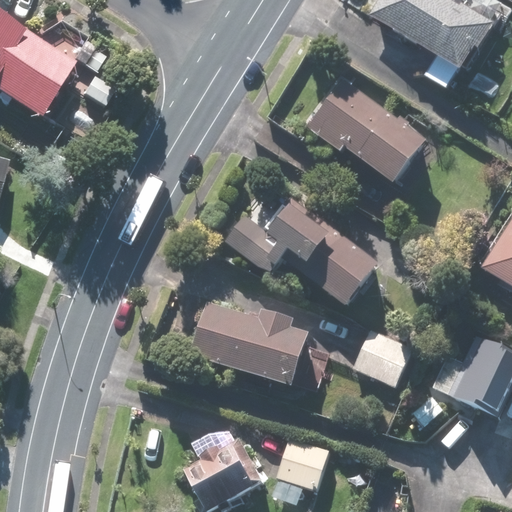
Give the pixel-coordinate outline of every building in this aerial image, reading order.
[(473,57),(476,59),(493,33),(460,12),(458,15),(433,0),(382,0),(367,23),(458,81),(473,57)] [(0,26),(0,104),(37,127),(72,70),(0,26)] [(389,194),(425,151),(406,136),(409,132),(399,124),(396,127),(344,85),(304,133),(338,161),(342,156),(389,194)] [(343,317),(378,274),(291,203),(263,237),(244,222),(224,247),(268,282),(281,266),(343,317)] [(511,223),(478,278),(511,299),(511,223)] [(257,326),(207,308),(188,363),(289,397),(308,343),(290,337),(293,329),(260,318),(257,326)] [(370,336),(352,374),(394,394),(412,356),(370,336)] [(511,395),(511,356),(477,340),(446,402),(497,426),(511,395)] [(411,418),(422,433),(443,416),(431,402),(411,418)] [(288,443),(275,484),(316,497),(329,457),(288,443)] [(197,462),(199,466),(175,478),(192,511),(221,511),(262,491),(238,446),(218,456),(216,452),(197,462)]
